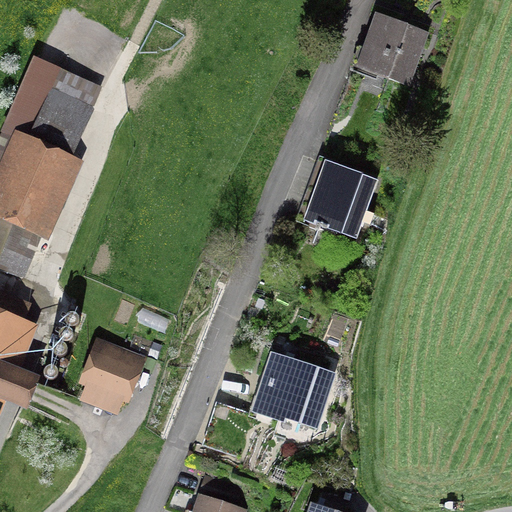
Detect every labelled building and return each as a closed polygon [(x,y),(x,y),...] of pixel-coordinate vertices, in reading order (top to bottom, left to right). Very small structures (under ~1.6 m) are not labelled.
[(428,34),(376,15),(364,50),(370,52),(364,69),(409,86),(428,34)] [(2,133),(4,134),(0,142),(0,267),(22,277),(30,259),(22,256),(71,149),(69,148),(98,86),(37,58),(2,133)] [(376,182),(323,163),(302,222),(355,241),(376,182)] [(0,394),(24,404),(33,380),(16,373),(23,357),(10,352),(28,307),(0,295),(0,394)] [(285,361),(276,358),(260,408),(259,411),(280,418),(282,412),(314,423),(329,376),(296,365),(299,356),(288,352),(285,361)] [(134,371),(98,357),(82,397),(118,411),(134,371)] [(248,413),(217,403),(203,445),(234,455),(248,413)] [(207,476),(195,511),(242,511),(243,511),(234,508),(240,486),(207,476)]
